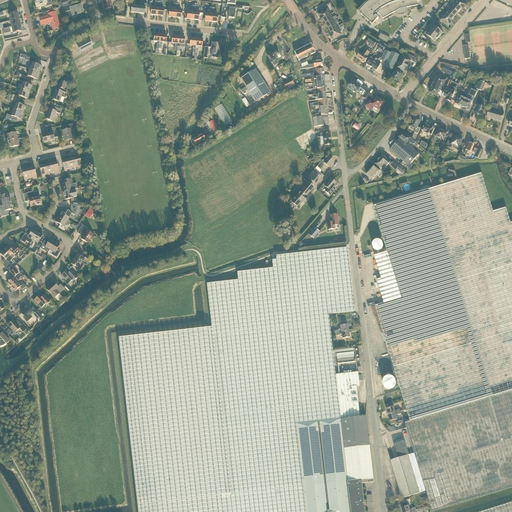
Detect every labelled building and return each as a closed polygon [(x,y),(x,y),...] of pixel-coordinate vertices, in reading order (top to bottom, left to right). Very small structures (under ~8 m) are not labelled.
[(109,0),(107,0),(102,2),(105,10),(111,8),(109,0)] [(419,0),(372,0),(366,5),(359,13),(372,25),(378,19),(376,16),(379,14),(383,19),(392,13),(395,12),(395,13),(396,14),(397,15),(398,15),(399,15),(400,16),(402,15),(404,15),(405,14),(403,13),(404,12),(405,11),(405,10),(405,9),(405,8),(421,5),(419,0)] [(467,5),(461,0),(457,0),(455,2),(462,8),(463,10),(467,5)] [(462,8),(455,2),(451,7),(458,12),(462,8)] [(138,7),(137,13),(144,14),(145,7),(147,8),(147,4),(138,3),(138,7)] [(235,5),(227,4),(222,4),(220,18),(225,18),(225,13),(226,13),(227,8),(229,9),(228,19),(231,19),(232,18),(234,19),(235,9),(236,9),(237,6),(235,5)] [(70,8),(69,5),(68,5),(65,6),(62,7),(64,13),(70,11),(72,15),(83,12),(81,5),(70,8)] [(458,12),(451,7),(448,11),(454,17),(458,12)] [(329,13),(327,9),(318,14),(321,20),(323,19),(330,15),(334,13),(333,11),(329,13)] [(454,17),(448,11),(444,15),(450,21),(451,21),(454,17)] [(49,19),(40,22),(41,25),(50,23),(52,29),(59,27),(55,12),(48,14),(48,15),(49,19)] [(17,13),(9,15),(10,21),(19,19),(17,13)] [(333,20),(330,15),(323,19),(325,24),(333,20)] [(444,15),(440,20),(448,27),(452,22),(451,21),(450,21),(444,15)] [(335,23),(333,20),(325,24),(328,29),(336,25),(339,23),(338,22),(335,23)] [(433,28),(430,30),(439,38),(443,33),(438,29),(440,26),(435,22),(431,26),(433,28)] [(20,25),(12,27),(13,33),(22,31),(20,25)] [(328,29),(331,34),(339,30),(336,25),(328,29)] [(332,40),(342,35),(339,30),(331,34),(329,35),(332,40)] [(439,38),(430,30),(428,33),(426,32),(423,36),(428,40),(430,38),(435,42),(439,38)] [(388,42),(390,38),(381,34),(379,38),(388,42)] [(178,37),(176,51),(176,56),(180,56),(180,51),(180,47),(184,48),(184,45),(183,45),(184,38),(178,37)] [(370,37),(367,42),(374,47),(377,42),(370,37)] [(80,52),(92,46),(88,38),(76,44),(80,52)] [(194,56),(194,60),(196,60),(197,53),(198,54),(198,47),(201,47),(202,40),(196,39),(195,46),(195,53),(194,56)] [(379,42),(376,47),(383,51),(386,47),(379,42)] [(211,43),(211,48),(212,48),(211,57),(218,58),(220,44),(211,43)] [(315,53),(310,44),(294,52),(298,61),(315,53)] [(399,56),(397,55),(399,51),(396,49),(395,51),(394,53),(392,52),(391,53),(386,63),(384,66),(392,70),(399,56)] [(276,56),(279,54),(276,50),(271,53),(267,55),(271,62),(274,66),(278,64),(275,59),(277,58),(276,56)] [(359,54),(357,58),(364,63),(366,60),(365,60),(370,53),(365,50),(365,51),(362,50),(360,50),(359,52),(359,54)] [(381,60),(385,62),(386,63),(391,53),(386,50),(382,57),(381,60)] [(418,60),(405,53),(397,68),(398,69),(397,71),(396,70),(392,77),(399,82),(403,74),(404,72),(405,73),(411,61),(416,64),(418,60)] [(376,61),(375,60),(371,57),(366,64),(376,71),(381,64),(376,61)] [(39,73),(42,67),(34,64),(36,60),(30,58),(26,59),(26,61),(29,62),(28,63),(32,64),(30,70),(39,73)] [(323,67),(322,61),(313,62),(314,64),(308,65),(305,60),(298,63),(299,70),(317,68),(317,67),(323,67)] [(450,76),(454,67),(447,65),(446,67),(444,66),(443,66),(441,72),(445,74),(450,76)] [(315,69),(314,69),(312,69),(313,74),(310,74),(310,78),(324,77),(323,68),(315,69)] [(246,88),(255,103),(269,94),(269,95),(270,94),(269,93),(270,93),(255,69),(240,79),(246,87),(246,88)] [(37,80),(39,73),(30,70),(27,76),(37,80)] [(441,92),(443,88),(446,81),(442,79),(435,75),(430,88),(429,89),(430,89),(429,93),(438,97),(438,96),(440,97),(443,92),(441,92)] [(282,83),(286,89),(294,85),(291,79),(282,83)] [(352,80),(347,87),(349,88),(357,93),(358,92),(362,94),(364,90),(360,88),(361,86),(352,80)] [(61,97),(63,92),(65,93),(66,90),(64,89),(64,88),(66,83),(60,81),(58,88),(59,88),(59,91),(55,90),(52,99),(62,103),(64,98),(61,97)] [(30,93),(31,88),(32,86),(22,83),(20,89),(30,93)] [(445,92),(443,97),(447,98),(446,100),(450,102),(456,88),(451,86),(450,88),(448,93),(445,92)] [(28,99),(30,93),(20,89),(18,96),(28,99)] [(464,108),(469,110),(472,102),(473,102),(474,99),(477,92),(475,91),(475,90),(473,89),(472,90),(471,89),(470,91),(468,93),(469,94),(468,95),(470,96),(470,97),(467,96),(468,94),(463,92),(464,90),(461,89),(458,96),(461,97),(460,100),(457,99),(455,104),(458,105),(462,107),(464,108)] [(369,100),(365,106),(372,110),(374,107),(379,110),(385,102),(376,96),(373,102),(369,100)] [(473,110),(476,111),(475,113),(481,115),(485,108),(484,107),(485,106),(482,105),(481,106),(480,106),(483,98),(479,96),(473,110)] [(13,110),(23,113),(25,107),(15,103),(13,110)] [(504,113),(496,111),(498,105),(491,103),(490,109),(489,109),(487,118),(501,122),(504,113)] [(221,104),(214,109),(225,126),(232,122),(221,104)] [(328,115),(327,105),(319,106),(319,112),(318,112),(318,116),(319,116),(323,116),(327,115),(328,115)] [(45,119),(53,122),(56,113),(60,114),(61,110),(52,107),(51,110),(49,109),(45,119)] [(21,120),(23,113),(13,110),(11,116),(7,115),(6,117),(13,120),(13,117),(21,120)] [(323,116),(312,118),(314,127),(324,126),(323,116)] [(412,139),(415,141),(417,135),(418,135),(419,132),(420,129),(417,128),(420,121),(414,118),(410,128),(415,131),(414,133),(412,139)] [(217,129),(213,121),(208,123),(212,131),(217,129)] [(69,129),(62,131),(64,141),(72,139),(71,131),(73,131),(72,125),(68,126),(69,129)] [(424,133),(431,136),(432,135),(434,136),(436,130),(434,129),(435,128),(434,127),(434,126),(433,126),(432,126),(431,126),(430,127),(424,125),(422,130),(425,131),(424,133)] [(42,135),(44,143),(54,140),(53,139),(57,138),(56,133),(55,129),(49,130),(49,133),(42,135)] [(438,129),(434,137),(443,141),(447,133),(438,129)] [(8,141),(17,139),(16,133),(7,135),(8,141)] [(322,134),(320,134),(320,137),(323,137),(324,146),(331,145),(330,133),(322,134)] [(419,155),(409,146),(410,144),(411,145),(414,145),(416,143),(415,142),(415,141),(412,139),(411,139),(410,138),(403,133),(399,138),(400,138),(390,150),(409,166),(419,155)] [(190,141),(194,147),(196,146),(195,145),(202,141),(206,139),(203,134),(199,136),(192,140),(190,141)] [(448,141),(446,145),(451,147),(451,145),(454,146),(453,148),(462,152),(465,145),(461,143),(462,140),(461,139),(461,138),(460,137),(459,138),(454,136),(451,143),(448,141)] [(8,141),(10,148),(19,146),(17,139),(8,141)] [(464,154),(465,154),(465,156),(466,156),(468,151),(471,152),(474,145),(473,144),(472,143),(471,144),(469,142),(468,143),(466,142),(464,147),(466,148),(464,154)] [(480,160),(483,152),(478,149),(475,157),(480,160)] [(383,155),(379,159),(387,166),(391,162),(383,155)] [(326,160),(324,158),(316,167),(315,169),(318,172),(320,173),(321,171),(320,170),(324,166),(323,165),(324,164),(328,167),(333,161),(329,157),(326,160)] [(67,160),(69,169),(69,170),(72,170),(72,168),(76,167),(74,158),(67,160)] [(384,165),(386,167),(387,166),(379,159),(375,164),(380,169),(381,168),(384,165)] [(398,168),(399,167),(400,166),(394,161),(390,165),(396,171),(398,168)] [(52,163),(45,165),(47,174),(47,176),(48,176),(50,175),(49,173),(54,172),(52,163)] [(380,171),(374,165),(370,170),(376,175),(380,171)] [(400,168),(396,173),(399,176),(401,174),(402,175),(404,172),(400,168)] [(29,169),(22,171),(24,181),(27,181),(26,179),(31,178),(29,169)] [(370,170),(366,174),(372,179),(376,175),(370,170)] [(312,171),(307,177),(313,182),(317,176),(312,171)] [(375,306),(410,421),(405,423),(414,454),(409,455),(404,441),(393,444),(398,458),(390,461),(402,499),(425,491),(432,511),(511,487),(511,222),(510,223),(506,208),(493,212),(481,174),(373,206),(387,252),(374,256),(381,279),(377,281),(384,304),(375,306)] [(63,185),(60,185),(62,193),(71,191),(71,190),(77,189),(76,184),(72,185),(71,179),(65,180),(62,181),(63,185)] [(336,183),(331,179),(324,186),(327,189),(325,192),(330,196),(336,189),(333,187),(336,183)] [(313,188),(305,181),(297,189),(301,192),(296,197),(294,196),(292,198),(289,195),(285,200),(289,203),(291,201),(297,207),(301,201),(303,202),(307,198),(306,197),(313,188)] [(71,191),(62,193),(64,200),(71,198),(72,202),(71,202),(71,206),(77,206),(78,202),(74,202),(73,198),(76,197),(75,190),(71,191)] [(41,205),(39,196),(38,191),(32,192),(36,206),(41,205)] [(23,194),(25,202),(29,201),(30,208),(36,206),(32,192),(23,194)] [(0,206),(11,204),(10,198),(8,198),(7,194),(0,196),(0,195),(0,206)] [(12,209),(11,204),(0,206),(0,213),(1,217),(8,216),(7,211),(12,209)] [(63,209),(59,215),(68,220),(71,214),(74,215),(77,210),(77,206),(71,206),(71,209),(71,210),(69,212),(63,209)] [(59,215),(55,222),(60,225),(58,228),(64,231),(67,226),(65,225),(68,220),(59,215)] [(326,223),(327,230),(334,229),(338,229),(338,226),(339,226),(339,225),(337,215),(330,215),(331,223),(326,223)] [(85,229),(86,228),(82,226),(77,233),(81,236),(81,235),(83,236),(81,239),(88,244),(93,235),(85,229)] [(319,232),(314,228),(308,235),(313,239),(319,232)] [(33,241),(38,232),(33,229),(29,236),(25,234),(21,241),(25,243),(26,241),(30,244),(32,241),(33,241)] [(37,244),(35,247),(38,249),(41,243),(39,242),(43,235),(38,232),(33,241),(37,244)] [(44,242),(40,249),(45,252),(48,253),(54,243),(50,240),(47,244),(44,242)] [(371,247),(379,253),(385,246),(377,240),(371,247)] [(54,243),(48,253),(50,255),(50,254),(53,256),(56,258),(60,252),(57,250),(59,246),(54,243)] [(8,246),(4,250),(12,259),(16,255),(20,252),(15,246),(11,249),(8,246)] [(366,416),(359,417),(359,414),(356,386),(359,386),(357,373),(335,375),(332,349),(328,315),(354,312),(347,248),(275,256),(276,260),(271,260),(272,268),(237,272),(238,280),(205,284),(210,328),(117,338),(137,511),(363,511),(363,509),(362,504),(363,504),(361,483),(373,482),(366,418),(366,416)] [(8,262),(9,261),(12,259),(4,250),(0,253),(0,254),(5,259),(2,262),(6,267),(10,264),(8,262)] [(77,254),(71,264),(78,269),(82,263),(84,259),(77,254)] [(17,282),(20,280),(16,276),(18,274),(14,269),(10,273),(14,277),(13,278),(7,284),(11,288),(17,282)] [(78,277),(72,271),(69,273),(67,271),(61,276),(66,281),(64,282),(67,285),(74,279),(75,280),(78,277)] [(19,284),(17,282),(11,288),(14,292),(19,288),(22,290),(26,287),(23,284),(22,282),(19,284)] [(64,289),(60,285),(58,287),(54,283),(46,290),(51,295),(54,298),(59,294),(64,289)] [(46,304),(47,305),(50,302),(44,296),(41,298),(39,296),(34,301),(41,308),(46,304)] [(28,308),(21,314),(25,318),(24,320),(27,323),(32,318),(30,315),(31,313),(33,315),(36,312),(33,308),(30,310),(28,308)] [(24,327),(18,321),(15,323),(13,321),(8,326),(15,333),(20,329),(21,330),(23,332),(26,330),(24,327)] [(338,331),(335,331),(331,331),(331,334),(348,331),(347,323),(346,322),(344,322),(343,323),(343,324),(343,326),(339,326),(340,329),(338,330),(338,331)] [(0,345),(0,346),(3,345),(5,344),(6,344),(9,341),(2,333),(0,334),(0,345)] [(336,349),(337,363),(355,362),(354,348),(336,349)] [(395,383),(395,382),(395,381),(395,380),(394,379),(393,378),(392,377),(391,377),(390,377),(389,377),(388,377),(387,377),(386,377),(385,378),(384,379),(384,380),(383,380),(383,381),(383,382),(383,383),(383,384),(383,385),(383,386),(384,386),(384,387),(385,388),(386,389),(387,389),(388,389),(389,389),(390,389),(391,389),(392,389),(393,388),(394,387),(395,386),(395,385),(395,384),(395,383)] [(391,408),(391,407),(393,407),(393,406),(392,404),(390,404),(385,406),(386,409),(388,415),(400,412),(400,409),(396,410),(396,411),(395,412),(393,407),(391,408)] [(401,414),(400,412),(388,415),(390,422),(391,425),(396,424),(395,420),(397,419),(396,415),(397,414),(398,415),(401,414)] [(511,511),(511,502),(480,511),(511,511)]
